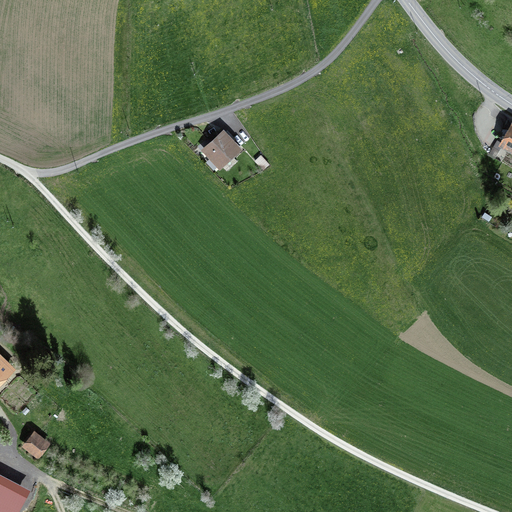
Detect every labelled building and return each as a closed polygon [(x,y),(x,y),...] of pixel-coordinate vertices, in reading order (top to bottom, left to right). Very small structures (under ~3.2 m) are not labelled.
[(511,125),(502,143),(511,148),(511,125)] [(204,154),(208,151),(219,164),(237,148),(223,133),(212,144),(206,137),(197,146),(204,154)] [(270,164),(262,155),(255,160),(263,170),(270,164)] [(0,374),(9,366),(0,356),(0,374)] [(35,436),(28,445),(38,452),(44,444),(35,436)] [(35,496),(14,492),(12,504),(33,508),(35,496)]
